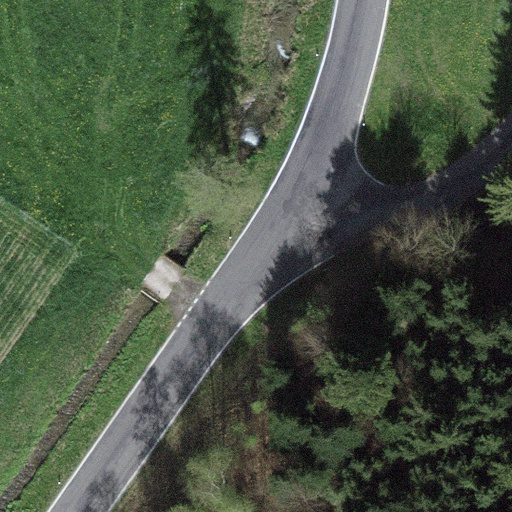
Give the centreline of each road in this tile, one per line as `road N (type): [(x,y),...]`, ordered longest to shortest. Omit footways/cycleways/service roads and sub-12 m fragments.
road 1 (tertiary): [(79,511),(214,319),(299,215)]
road 2 (unclassified): [(299,215),(414,204),(460,181),(511,133)]
road 3 (tertiary): [(299,215),(352,57),(361,0)]
